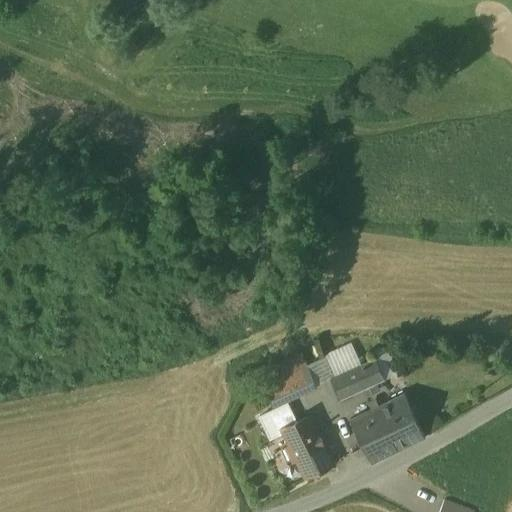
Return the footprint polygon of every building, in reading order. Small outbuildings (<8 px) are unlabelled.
[(334,370),(341,390),(381,372),(373,352),(334,370)] [(263,378),(272,401),(318,382),(309,359),(263,378)] [(351,419),(372,463),(426,437),(406,393),(351,419)] [(298,422),(287,403),(260,416),(271,439),(285,432),(306,476),(334,463),(310,416),(298,422)] [(449,493),(441,511),(473,511),(476,504),(449,493)]
